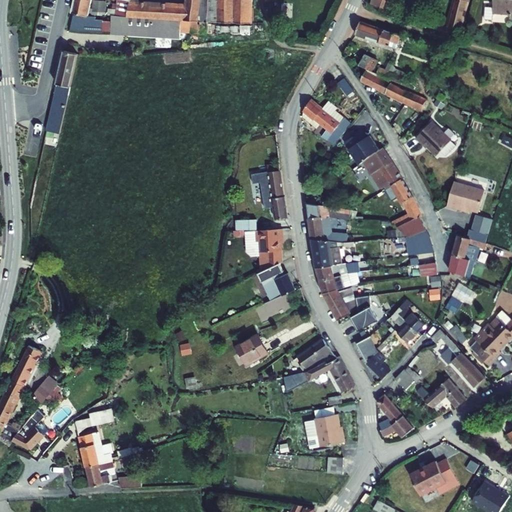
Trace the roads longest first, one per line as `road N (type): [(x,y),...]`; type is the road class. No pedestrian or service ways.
road 1 (residential): [(329,49),(292,114),(288,143),(308,287),(363,387),(372,458)]
road 2 (tertiary): [(0,313),(14,219),(0,40)]
road 3 (residential): [(329,49),(388,132),(443,260)]
road 4 (unclassified): [(372,458),(511,385)]
